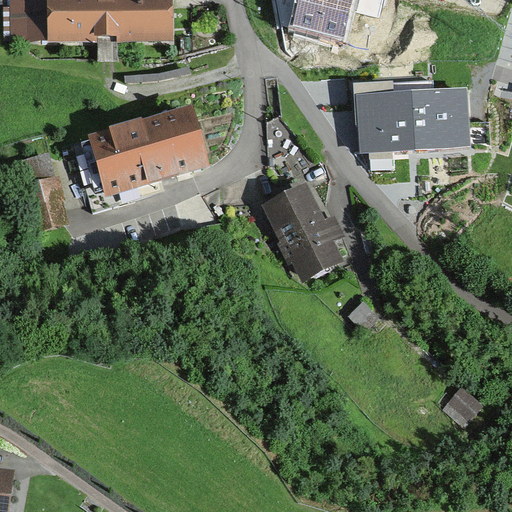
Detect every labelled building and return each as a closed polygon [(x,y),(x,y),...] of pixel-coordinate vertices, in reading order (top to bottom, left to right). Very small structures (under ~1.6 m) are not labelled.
[(51,0),(51,2),(16,3),(17,45),(172,42),(171,0),(51,0)] [(269,10),(270,0),(257,0),(260,7),(269,10)] [(361,0),(270,0),(269,10),(266,28),(353,44),(361,0)] [(464,99),(358,105),(361,156),(467,150),(464,99)] [(186,115),(88,142),(104,199),(203,172),(186,115)] [(50,157),(26,165),(42,211),(66,203),(50,157)] [(309,191),(265,213),(301,285),(345,263),(339,251),(348,246),(336,223),(327,227),(309,191)] [(380,323),(367,309),(352,323),(365,337),(380,323)] [(488,410),(464,392),(448,413),(473,431),(488,410)] [(0,511),(9,511),(13,476),(0,474),(0,511)]
